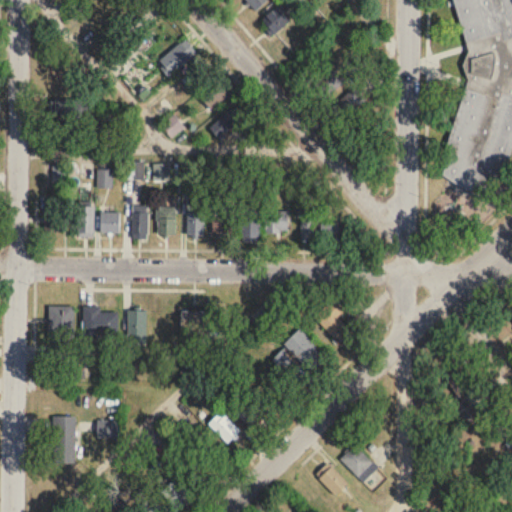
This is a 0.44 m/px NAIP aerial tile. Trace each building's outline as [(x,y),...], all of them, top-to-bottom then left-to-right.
[(464,190),(495,193),(511,142),(511,0),(451,0),(468,51),(462,68),(467,81),(444,150),(449,155),(441,176),(464,190)] [(291,9),(285,1),(259,21),(272,37),(291,22),(284,14),(291,9)] [(121,21),(131,37),(160,17),(150,2),(121,21)] [(158,65),(171,78),(196,53),(183,40),(158,65)] [(324,81),(330,89),(338,82),(332,75),(324,81)] [(198,97),(210,111),(230,94),(218,80),(198,97)] [(52,117),(78,117),(78,101),(52,101),(52,117)] [(244,119),(235,108),(209,128),(219,140),(244,119)] [(162,126),(172,138),(184,128),(174,116),(162,126)] [(144,163),(127,163),(127,181),(144,181),(144,163)] [(153,182),(172,182),(172,164),(153,164),(153,182)] [(52,182),(65,182),(65,166),(52,166),(52,182)] [(132,240),(148,240),(148,206),(132,206),(132,240)] [(77,238),(95,238),(95,207),(77,207),(77,238)] [(156,237),(176,237),(176,208),(156,208),(156,237)] [(45,234),(65,234),(65,210),(45,210),(45,234)] [(260,243),(260,211),(240,211),(240,243),(260,243)] [(300,241),(315,241),(315,211),(300,211),(300,241)] [(287,212),(265,212),(265,235),(287,235),(287,212)] [(120,235),(120,214),(100,214),(100,235),(120,235)] [(187,239),(205,239),(205,214),(187,214),(187,239)] [(213,237),(232,237),(232,214),(213,214),(213,237)] [(339,240),(339,223),(321,223),(321,240),(339,240)] [(343,314),(332,300),(314,316),(342,347),(365,326),(356,316),(345,325),(338,318),(343,314)] [(49,306),(49,338),(74,338),(74,306),(49,306)] [(82,307),(82,335),(117,335),(117,312),(100,312),(100,307),(82,307)] [(147,346),(147,311),(126,311),(126,346),(147,346)] [(180,311),(180,328),(205,328),(205,311),(180,311)] [(283,344),(311,372),(326,357),(298,329),(283,344)] [(473,388),(461,367),(445,376),(456,397),(473,388)] [(231,411),(250,424),(261,408),(242,395),(231,411)] [(452,407),(460,421),(471,415),(464,401),(452,407)] [(209,425),(228,444),(241,431),(221,412),(209,425)] [(54,416),(54,462),(76,462),(76,416),(54,416)] [(117,438),(117,420),(97,420),(97,438),(117,438)] [(340,459),(364,482),(378,467),(355,444),(340,459)] [(184,478),(197,465),(186,453),(172,465),(184,478)] [(335,495),(348,482),(328,462),(315,475),(335,495)] [(191,496),(173,479),(161,491),(179,509),(191,496)] [(159,511),(163,509),(149,496),(136,508),(140,511),(159,511)] [(124,511),(116,502),(104,511),(124,511)]
